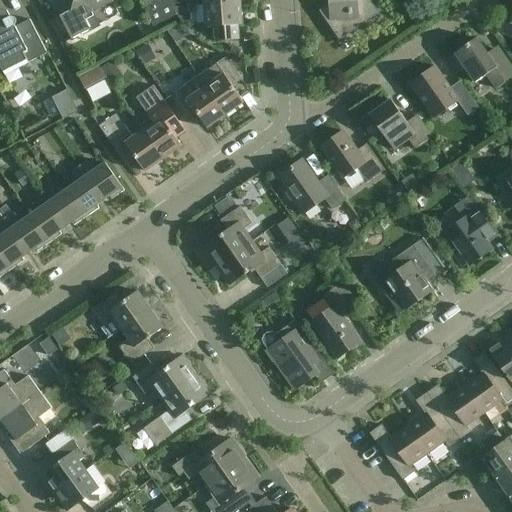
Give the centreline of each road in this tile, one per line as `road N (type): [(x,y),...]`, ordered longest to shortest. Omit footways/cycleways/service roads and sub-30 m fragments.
road 1 (residential): [(320,414),(294,423),(269,409),(145,232)]
road 2 (residential): [(511,279),(320,414)]
road 3 (residential): [(287,126),(398,61),(479,0)]
road 4 (residential): [(0,341),(145,232)]
road 5 (residential): [(145,232),(287,126)]
road 6 (residential): [(287,126),(280,0)]
